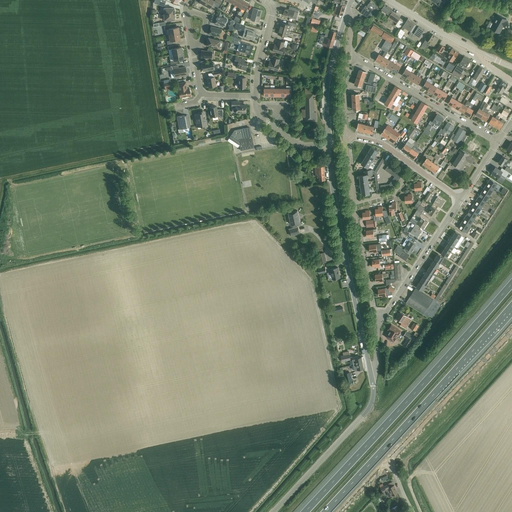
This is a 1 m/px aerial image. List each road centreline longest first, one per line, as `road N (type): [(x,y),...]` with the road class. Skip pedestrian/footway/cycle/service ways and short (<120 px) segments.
road 1 (motorway): [(511,282),(304,511)]
road 2 (motorway): [(325,511),(511,306)]
road 3 (unclassified): [(370,373),(328,143)]
road 4 (unclassified): [(272,511),(371,403),(370,373)]
road 5 (residential): [(497,141),(347,55)]
road 6 (residential): [(375,318),(459,198)]
road 7 (unclassified): [(328,143),(327,77),(345,13)]
